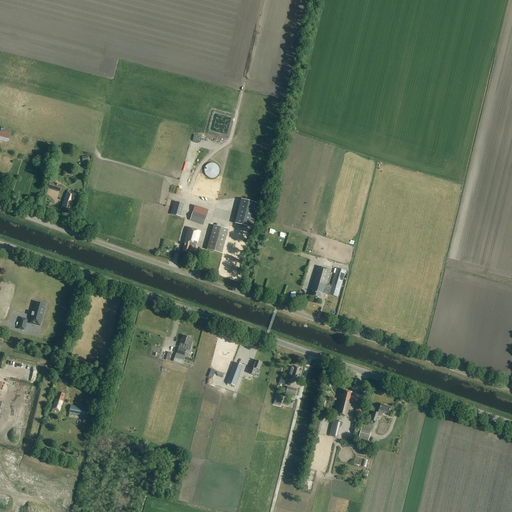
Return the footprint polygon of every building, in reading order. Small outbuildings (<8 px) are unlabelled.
[(0,140),(9,143),(11,131),(1,129),(0,134),(0,140)] [(208,177),(211,178),(214,178),(217,177),(219,174),(219,171),(219,168),(217,165),(214,164),(211,163),(208,164),(206,166),(204,169),(204,172),(205,175),(208,177)] [(179,190),(183,176),(171,173),(168,188),(179,190)] [(50,187),(58,190),(59,185),(60,183),(53,181),(54,179),(49,177),(46,186),(50,187)] [(47,202),(51,189),(45,188),(42,201),(47,202)] [(70,209),(75,195),(67,192),(62,207),(69,209),(69,208),(70,209)] [(233,226),(250,231),(257,206),(240,201),(233,226)] [(174,202),(170,214),(180,217),(184,205),(174,202)] [(193,211),(190,221),(204,225),(207,216),(193,211)] [(222,254),(228,230),(214,225),(207,250),(222,254)] [(192,246),(194,246),(196,247),(200,231),(188,228),(183,243),(184,244),(182,251),(190,253),(192,246)] [(311,290),(312,290),(310,296),(320,299),(322,293),(324,293),(338,298),(344,276),(345,271),(336,269),(331,287),(327,285),(331,270),(317,266),(311,290)] [(31,321),(37,322),(41,323),(43,315),(44,309),(43,309),(44,305),(37,303),(36,305),(36,307),(35,307),(33,313),(31,321)] [(189,341),(190,338),(184,336),(183,339),(181,339),(180,343),(192,346),(193,342),(189,341)] [(176,353),(173,362),(183,365),(184,360),(183,360),(185,356),(184,356),(186,350),(178,348),(176,353)] [(6,361),(3,369),(9,371),(12,363),(6,361)] [(259,371),(262,363),(257,361),(257,363),(255,362),(253,368),(251,367),(251,368),(248,367),(246,373),(254,376),(256,370),(259,371)] [(235,386),(243,366),(237,364),(234,363),(227,383),(231,385),(235,386)] [(293,367),(291,367),(291,366),(290,366),(289,371),(292,372),(291,374),(292,374),(291,378),(293,379),(298,380),(299,376),(298,375),(298,374),(299,374),(299,372),(300,368),(294,366),(294,367),(294,368),(293,367)] [(294,399),(297,389),(287,387),(284,397),(294,399)] [(351,396),(352,392),(344,390),(342,395),(340,395),(339,399),(338,398),(333,414),(349,418),(354,397),(351,396)] [(59,412),(65,395),(59,393),(57,397),(52,410),(59,412)] [(389,413),(391,407),(381,403),(378,411),(378,413),(374,412),(374,413),(372,418),(371,421),(375,422),(376,419),(377,415),(380,416),(381,412),(382,410),(389,413)] [(70,405),(69,413),(85,416),(86,408),(70,405)] [(319,434),(323,417),(318,416),(314,433),(319,434)] [(329,436),(336,438),(340,421),(333,420),(329,436)] [(370,431),(361,428),(358,438),(360,438),(361,439),(368,441),(370,431)]
